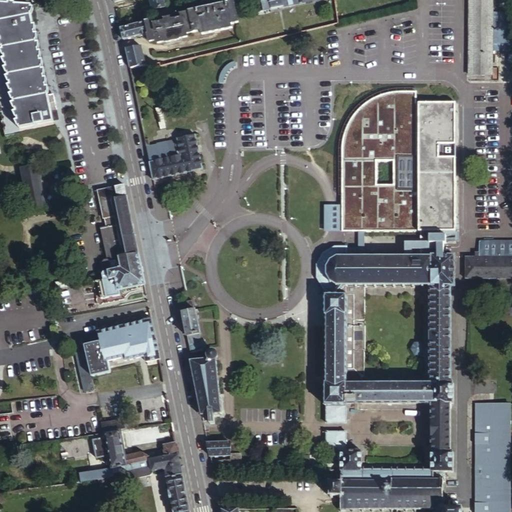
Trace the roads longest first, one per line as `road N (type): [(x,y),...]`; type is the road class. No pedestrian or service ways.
road 1 (residential): [(203,511),(109,49)]
road 2 (unknown): [(468,234),(473,486)]
road 3 (unknown): [(0,370),(101,316),(160,301)]
road 4 (residential): [(109,49),(144,40),(164,48),(233,31)]
